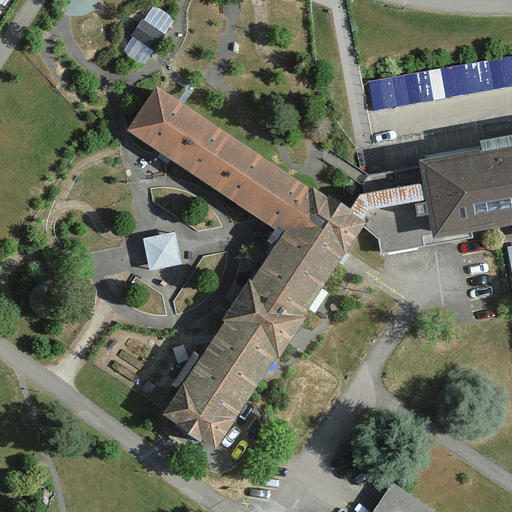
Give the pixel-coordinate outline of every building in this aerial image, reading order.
[(155,2),(127,50),(149,63),(177,15),(155,2)] [(201,436),(215,445),(232,419),(248,395),(258,379),(276,352),(279,354),(302,319),(299,317),(344,251),(345,251),(362,224),(347,215),(348,213),(329,200),(328,202),(314,193),(313,195),(157,91),(131,130),(278,228),(270,241),(279,247),(253,286),(250,284),(236,305),(234,309),(227,319),(229,321),(203,361),(195,355),(175,384),(183,390),(168,412),(167,413),(181,423),(180,425),(199,438),(201,436)] [(489,155),(418,168),(432,234),(448,231),(449,237),(463,235),(462,228),(497,222),(511,219),(511,143),(487,148),(489,155)] [(418,168),(362,178),(365,196),(360,197),(350,211),(349,213),(348,213),(347,215),(362,224),(379,238),(383,252),(423,245),(421,236),(432,234),(418,168)] [(176,235),(143,242),(150,274),(182,267),(176,235)] [(373,511),(437,511),(393,483),(373,511)]
